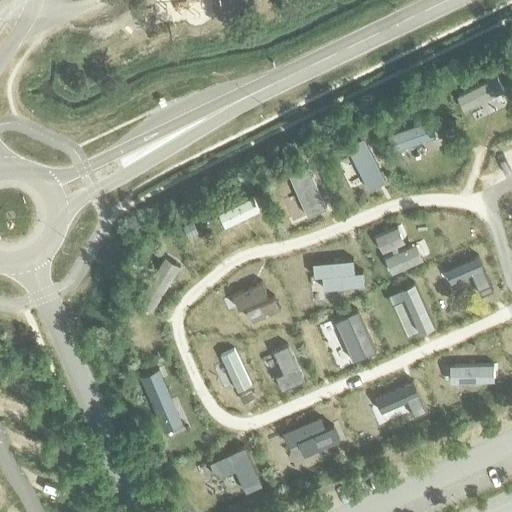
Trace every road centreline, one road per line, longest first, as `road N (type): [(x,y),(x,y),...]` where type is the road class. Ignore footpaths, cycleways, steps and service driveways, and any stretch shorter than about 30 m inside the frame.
road 1 (tertiary): [(223,109),(450,0)]
road 2 (tertiary): [(57,215),(223,109)]
road 3 (tertiary): [(223,109),(43,182)]
